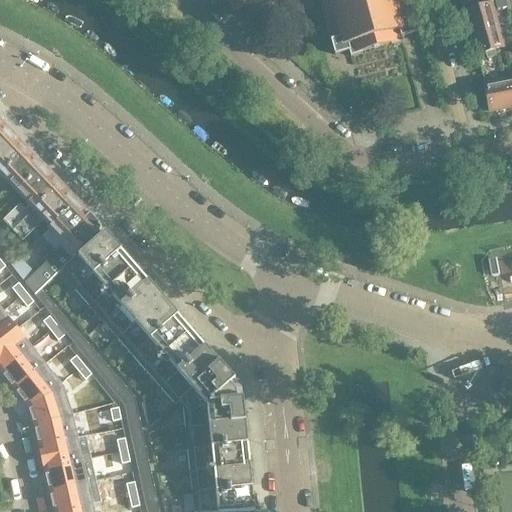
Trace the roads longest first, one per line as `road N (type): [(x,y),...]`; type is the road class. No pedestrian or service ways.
road 1 (residential): [(0,88),(117,216),(260,340)]
road 2 (residential): [(469,151),(401,164),(340,151),(180,0)]
road 3 (tertiary): [(287,262),(66,98),(0,61)]
road 4 (residential): [(460,511),(447,391),(461,326)]
road 5 (tertiary): [(461,326),(287,262)]
road 6 (residential): [(287,511),(260,340)]
road 7 (residential): [(469,151),(442,18)]
